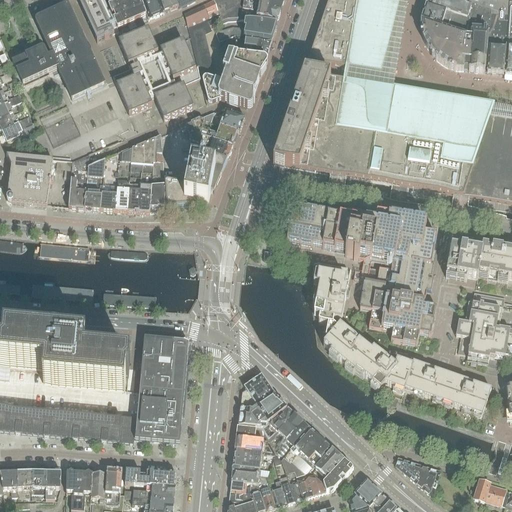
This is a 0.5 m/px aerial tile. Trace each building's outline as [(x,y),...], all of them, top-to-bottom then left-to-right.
[(114,37),(118,35),(116,29),(111,31),(96,0),(86,0),(78,4),(97,45),(114,37)] [(133,0),(129,2),(136,22),(146,17),(140,2),(139,0),(133,0)] [(158,0),(145,0),(140,2),(146,17),(148,23),(164,16),(164,15),(163,15),(163,14),(159,2),(158,0)] [(159,0),(163,14),(163,15),(178,9),(174,0),(159,0)] [(174,0),(178,9),(178,10),(179,11),(187,7),(194,3),(195,2),(194,0),(174,0)] [(211,30),(214,29),(227,23),(256,21),(256,22),(276,26),(284,1),(284,0),(283,0),(260,0),(260,3),(245,1),(244,0),(219,0),(213,3),(218,15),(206,21),(211,30)] [(329,0),(308,64),(381,76),(387,58),(390,43),(393,33),(396,23),(398,13),(401,2),(401,0),(329,0)] [(426,8),(471,23),(489,29),(490,13),(446,0),(428,0),(428,2),(426,8)] [(446,0),(490,13),(490,10),(508,16),(509,4),(508,4),(508,0),(446,0)] [(126,26),(136,22),(129,2),(121,5),(120,2),(118,3),(126,26)] [(119,29),(126,26),(118,3),(109,7),(119,29)] [(218,15),(213,3),(196,10),(202,22),(206,21),(218,15)] [(431,27),(431,28),(470,41),(471,23),(426,8),(421,24),(431,27)] [(48,50),(44,51),(38,54),(37,51),(26,57),(25,56),(12,62),(23,87),(24,86),(25,87),(33,84),(32,83),(58,71),(71,101),(72,103),(106,87),(105,85),(103,86),(67,9),(38,22),(37,23),(36,24),(36,25),(37,26),(48,50)] [(202,22),(196,10),(184,16),(188,29),(202,22)] [(503,76),(504,66),(508,16),(490,10),(490,13),(489,29),(488,49),(488,54),(487,75),(503,76)] [(471,23),(470,41),(469,64),(468,74),(484,75),(484,74),(486,49),(488,49),(489,29),(471,23)] [(256,40),(271,44),(276,27),(260,24),(252,24),(245,24),(243,30),(233,29),(216,35),(220,43),(235,37),(256,40)] [(464,63),(469,64),(470,41),(431,28),(421,25),(421,26),(421,33),(423,41),(426,48),(429,54),(436,62),(442,67),(448,71),(455,73),(463,73),(464,63)] [(112,80),(126,113),(129,119),(152,109),(150,103),(154,102),(163,124),(193,111),(184,89),(199,82),(183,44),(157,54),(148,32),(127,41),(118,45),(130,72),(112,80)] [(237,50),(235,38),(235,37),(220,43),(223,57),(228,58),(223,74),(226,75),(222,85),(216,83),(207,80),(206,80),(205,80),(204,80),(204,81),(203,81),(203,82),(202,83),(202,84),(202,85),(203,85),(207,104),(208,105),(208,106),(209,106),(210,106),(210,107),(211,107),(212,107),(221,103),(222,103),(223,103),(246,111),(248,112),(249,112),(251,111),(252,111),(252,110),(253,109),(253,108),(254,95),(254,92),(254,90),(256,86),(257,84),(258,81),(260,79),(261,78),(266,69),(267,68),(267,67),(267,66),(267,65),(266,64),(266,63),(265,63),(266,61),(249,57),(249,59),(238,57),(237,50)] [(266,61),(271,44),(256,40),(235,37),(235,38),(246,40),(244,51),(237,50),(238,57),(249,59),(249,57),(266,61)] [(10,79),(0,83),(0,96),(4,95),(1,87),(11,82),(10,79)] [(356,91),(342,89),(325,87),(306,85),(303,92),(296,106),(292,115),(290,121),(288,129),(287,131),(285,138),(284,138),(284,141),(283,144),(280,153),(286,154),(332,161),(331,168),(329,176),(330,176),(330,177),(511,207),(511,118),(425,104),(402,100),(391,99),(376,96),(367,94),(360,92),(356,91)] [(4,95),(0,96),(0,109),(20,100),(18,97),(7,102),(4,95)] [(20,100),(0,109),(0,122),(14,116),(10,109),(22,104),(20,100)] [(199,121),(238,135),(240,136),(245,120),(225,114),(219,113),(199,121)] [(14,116),(0,122),(0,133),(0,134),(2,134),(2,135),(30,122),(28,118),(17,123),(14,116)] [(232,150),(238,135),(199,121),(191,125),(193,130),(195,137),(228,148),(232,150)] [(30,122),(2,135),(3,136),(2,138),(3,141),(5,141),(7,146),(22,140),(18,131),(20,129),(21,131),(32,126),(30,122)] [(204,155),(207,156),(227,163),(232,150),(228,148),(195,137),(193,130),(191,125),(185,128),(189,137),(191,152),(204,154),(204,155)] [(158,211),(166,210),(164,188),(160,139),(153,142),(150,216),(157,215),(158,211)] [(146,215),(150,216),(153,142),(132,151),(126,216),(139,217),(139,216),(146,217),(146,215)] [(115,216),(126,216),(132,151),(121,156),(115,216)] [(100,215),(115,216),(121,156),(105,163),(100,215)] [(179,191),(164,188),(166,210),(195,208),(196,205),(208,207),(210,195),(213,195),(227,163),(207,156),(206,160),(197,157),(181,182),(179,191)] [(71,181),(68,212),(84,213),(88,170),(89,157),(72,165),(71,181)] [(7,201),(11,206),(46,210),(51,163),(6,159),(11,170),(7,201)] [(71,181),(72,165),(57,163),(56,170),(64,171),(63,180),(71,181)] [(105,163),(88,170),(84,213),(100,215),(105,163)] [(426,227),(376,218),(377,215),(367,214),(366,222),(364,222),(364,219),(331,213),(330,217),(292,210),(292,212),(290,212),(287,229),(283,228),(282,234),(286,235),(284,248),(354,260),(353,262),(364,264),(362,271),(360,285),(364,286),(360,312),(372,314),(369,331),(392,335),(391,345),(416,349),(418,337),(430,340),(436,309),(424,307),(426,295),(431,296),(433,284),(428,283),(428,282),(429,281),(431,281),(436,255),(433,255),(436,238),(424,236),(426,227)] [(0,240),(0,249),(22,252),(23,243),(0,240)] [(511,250),(493,247),(492,250),(452,243),(445,280),(466,283),(467,280),(477,281),(477,280),(507,285),(508,281),(511,282),(511,250)] [(39,247),(38,260),(95,265),(96,252),(39,247)] [(108,252),(108,261),(149,264),(149,254),(108,252)] [(270,255),(264,254),(263,263),(270,264),(274,265),(274,259),(270,258),(270,255)] [(486,423),(489,416),(492,408),(486,406),(491,392),(452,379),(454,374),(430,366),(428,370),(413,365),(412,368),(396,363),(394,368),(373,351),(371,354),(340,328),(337,331),(333,327),(334,322),(341,323),(350,272),(317,266),(313,287),(319,288),(315,308),(318,309),(316,321),(319,321),(318,326),(328,327),(325,341),(327,343),(323,348),(331,355),(330,356),(354,376),(356,374),(380,393),(388,384),(395,386),(392,394),(403,398),(405,392),(433,402),(432,404),(442,408),(443,405),(471,415),(470,418),(486,423)] [(194,278),(196,277),(197,276),(197,274),(197,272),(196,271),(195,270),(193,270),(191,270),(190,272),(189,273),(189,275),(190,277),(192,278),(194,278)] [(0,284),(0,293),(23,296),(24,286),(0,284)] [(29,286),(28,299),(89,304),(91,291),(29,286)] [(461,340),(459,350),(458,357),(468,358),(467,364),(498,369),(499,364),(511,366),(511,306),(504,305),(504,301),(474,295),(468,326),(458,324),(455,339),(461,340)] [(102,300),(102,308),(129,309),(129,301),(102,300)] [(0,356),(0,367),(10,369),(10,368),(45,371),(44,386),(67,388),(125,393),(126,380),(128,380),(129,372),(130,364),(129,364),(128,364),(119,363),(121,343),(88,340),(5,332),(5,336),(4,352),(0,352),(0,353),(0,356)] [(147,357),(147,363),(146,362),(145,374),(143,392),(141,417),(139,443),(175,447),(179,447),(189,346),(185,345),(172,344),(149,342),(148,356),(148,357),(147,357)] [(0,434),(4,435),(33,438),(61,441),(90,443),(100,444),(107,445),(119,446),(129,447),(133,447),(134,447),(134,443),(135,436),(137,436),(139,417),(141,417),(143,392),(145,374),(141,373),(129,372),(128,380),(126,380),(125,393),(67,388),(68,376),(53,375),(55,360),(12,356),(12,354),(0,353),(0,356),(0,434)] [(240,412),(253,414),(274,398),(261,378),(244,390),(246,393),(242,396),(240,412)] [(274,398),(253,414),(240,412),(238,428),(261,431),(261,426),(266,427),(287,410),(277,401),(276,401),(274,398)] [(276,434),(277,435),(294,417),(288,411),(268,427),(266,427),(261,426),(261,431),(268,442),(276,434)] [(294,417),(277,435),(286,443),(302,425),(294,417)] [(276,457),(280,461),(309,431),(303,425),(302,425),(286,443),(275,455),(276,457)] [(236,441),(270,445),(268,442),(261,431),(260,432),(238,430),(236,441)] [(310,432),(283,463),(289,468),(299,456),(315,437),(310,432)] [(294,475),(295,478),(324,445),(315,437),(299,456),(289,468),(283,463),(282,463),(280,461),(281,466),(286,478),(294,475)] [(275,455),(270,445),(236,441),(235,453),(267,457),(275,458),(276,457),(275,455)] [(324,445),(295,478),(295,479),(307,476),(311,475),(310,474),(331,451),(324,445)] [(315,471),(326,482),(344,463),(343,463),(332,452),(315,471)] [(266,459),(267,457),(235,453),(233,470),(269,475),(270,472),(272,466),(262,465),(263,458),(266,459)] [(406,479),(408,472),(404,471),(406,463),(398,461),(395,469),(406,479)] [(345,481),(352,473),(352,470),(344,463),(326,482),(336,490),(341,485),(340,483),(343,480),(345,481)] [(404,471),(408,472),(416,475),(418,467),(406,463),(404,471)] [(418,467),(416,475),(416,477),(425,480),(428,470),(418,467)] [(250,497),(251,497),(250,496),(260,493),(269,491),(267,484),(269,475),(233,470),(232,471),(231,485),(250,487),(250,497)] [(441,474),(428,470),(425,480),(438,484),(441,474)] [(120,498),(122,473),(112,472),(107,472),(106,477),(103,511),(121,511),(122,498),(120,498)] [(413,485),(416,477),(416,475),(408,472),(406,479),(413,485)] [(17,491),(31,490),(31,473),(16,474),(17,491)] [(46,474),(31,473),(31,490),(32,490),(45,491),(46,474)] [(77,511),(80,475),(74,475),(72,473),(70,475),(67,475),(66,498),(71,498),(70,511),(77,511)] [(149,474),(148,481),(139,480),(140,474),(126,473),(125,487),(147,488),(175,490),(176,479),(174,476),(173,476),(149,474)] [(0,474),(0,479),(2,492),(8,492),(8,494),(11,494),(11,500),(18,500),(17,491),(16,474),(0,474)] [(46,474),(45,491),(45,502),(54,503),(54,494),(50,493),(50,491),(60,491),(61,474),(46,474)] [(90,499),(91,499),(93,476),(91,476),(88,474),(85,476),(80,475),(77,511),(83,511),(85,498),(90,499)] [(295,505),(303,503),(295,479),(295,478),(294,475),(286,478),(287,479),(286,479),(295,505)] [(311,475),(307,476),(314,499),(325,496),(321,485),(311,475)] [(103,511),(106,477),(93,476),(91,499),(90,499),(89,511),(103,511)] [(295,479),(303,503),(314,499),(307,476),(295,479)] [(422,492),(425,480),(416,477),(413,485),(422,492)] [(279,481),(287,508),(295,505),(286,479),(279,481)] [(438,484),(425,480),(422,492),(432,501),(438,484)] [(277,511),(287,508),(279,481),(279,483),(274,485),(276,489),(270,490),(277,511)] [(333,493),(336,490),(326,482),(323,486),(326,496),(333,493)] [(230,494),(250,497),(250,487),(231,485),(230,494)] [(349,504),(351,509),(351,511),(363,511),(367,511),(369,508),(370,509),(371,511),(381,511),(389,504),(368,485),(365,486),(354,497),(349,503),(349,504)] [(502,509),(504,510),(508,495),(505,494),(489,489),(489,488),(479,485),(474,502),(494,508),(501,510),(502,509)] [(174,504),(175,490),(147,488),(146,495),(124,494),(124,500),(174,504)] [(269,491),(260,493),(265,511),(273,511),(275,511),(269,491)] [(252,500),(255,511),(265,511),(260,493),(250,496),(251,497),(252,500)] [(252,500),(251,497),(250,497),(230,494),(229,504),(233,505),(242,506),(242,504),(243,502),(252,500)] [(145,509),(144,511),(172,511),(174,504),(124,500),(123,511),(127,511),(128,505),(132,505),(132,509),(145,509)] [(245,511),(255,511),(252,500),(243,502),(242,504),(245,511)]
